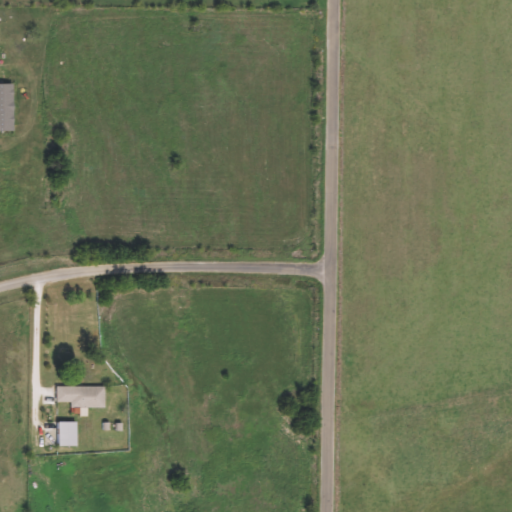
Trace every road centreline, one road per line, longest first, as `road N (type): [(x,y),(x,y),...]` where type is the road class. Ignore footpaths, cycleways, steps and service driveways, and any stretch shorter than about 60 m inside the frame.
road 1 (residential): [(333,0),(326,511)]
road 2 (residential): [(0,289),(123,270),(331,268)]
